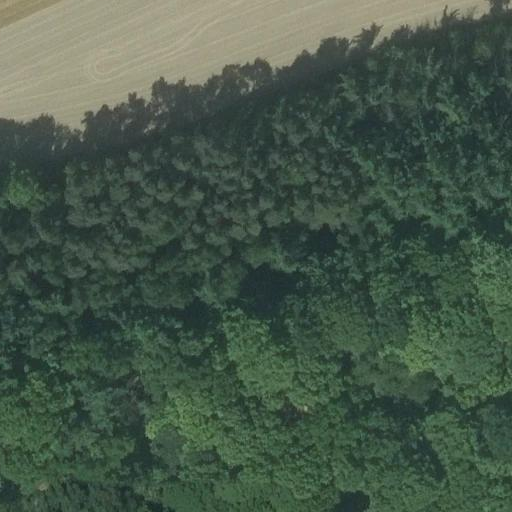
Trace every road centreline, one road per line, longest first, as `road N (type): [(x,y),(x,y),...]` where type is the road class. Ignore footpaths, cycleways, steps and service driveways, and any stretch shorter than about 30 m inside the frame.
road 1 (track): [(0,507),(280,495)]
road 2 (track): [(280,495),(350,474),(511,477)]
